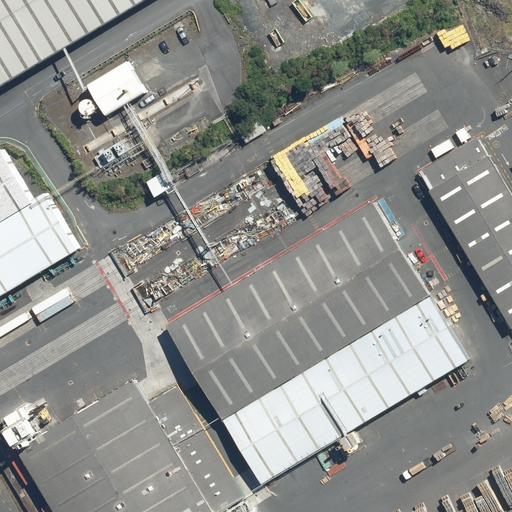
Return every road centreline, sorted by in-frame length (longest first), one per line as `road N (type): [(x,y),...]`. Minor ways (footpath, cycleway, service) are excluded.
road 1 (unknown): [(92,227),(403,59),(430,56),(449,80),(453,116),(432,135),(138,315)]
road 2 (unknown): [(158,0),(3,89),(92,227)]
